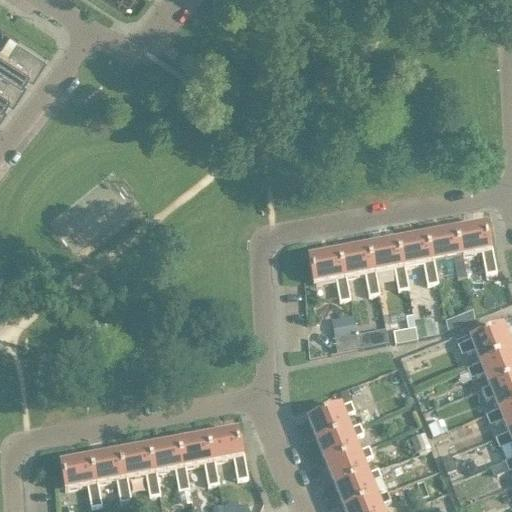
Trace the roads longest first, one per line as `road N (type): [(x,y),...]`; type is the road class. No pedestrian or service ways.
road 1 (residential): [(261,395),(257,246),(283,232),(508,191)]
road 2 (residential): [(11,511),(8,460),(25,439),(261,395)]
road 3 (residential): [(508,191),(504,42),(511,34)]
road 4 (residential): [(90,35),(0,159)]
road 5 (residential): [(294,511),(261,395)]
